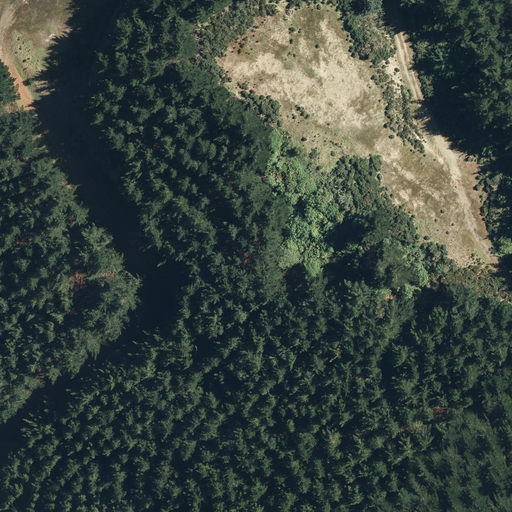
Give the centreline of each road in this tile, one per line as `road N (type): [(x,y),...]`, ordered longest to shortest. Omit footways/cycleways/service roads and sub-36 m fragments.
road 1 (track): [(0,468),(30,413),(121,346),(150,312),(153,296),(150,261),(134,227),(48,130),(2,52),(13,0)]
road 2 (track): [(391,0),(416,91),(471,228),(511,281)]
